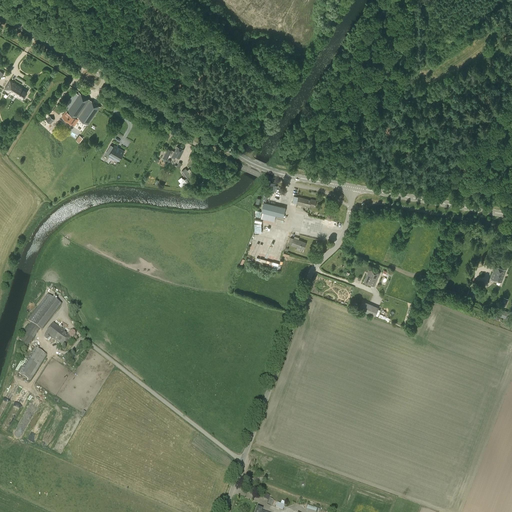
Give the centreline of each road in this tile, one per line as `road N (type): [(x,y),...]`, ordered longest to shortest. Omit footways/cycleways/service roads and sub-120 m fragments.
road 1 (unclassified): [(223,511),(310,274),(345,226),(353,185)]
road 2 (secondary): [(0,13),(245,158)]
road 3 (track): [(77,75),(8,158),(44,199),(13,246),(0,294)]
road 4 (unknown): [(240,460),(63,318),(44,329)]
road 5 (secondary): [(511,217),(353,185)]
